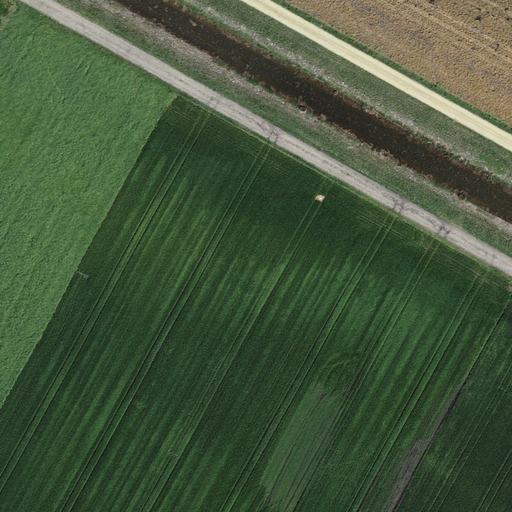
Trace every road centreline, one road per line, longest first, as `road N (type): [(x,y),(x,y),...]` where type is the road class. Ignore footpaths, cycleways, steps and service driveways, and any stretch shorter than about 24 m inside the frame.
road 1 (track): [(26,0),(511,268)]
road 2 (track): [(254,0),(511,143)]
